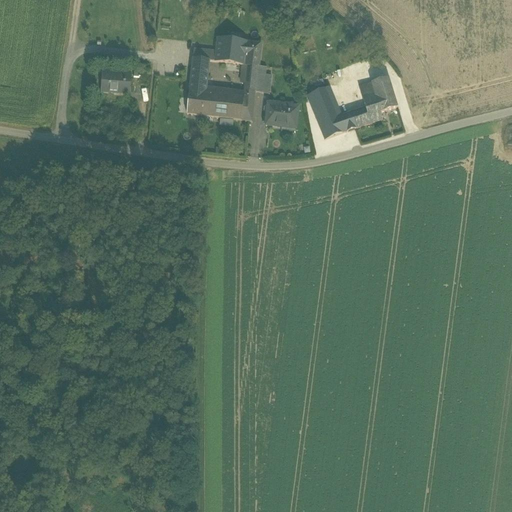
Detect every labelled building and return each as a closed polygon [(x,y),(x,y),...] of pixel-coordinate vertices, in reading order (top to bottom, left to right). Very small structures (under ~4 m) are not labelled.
[(241,66),(247,67),(258,68),(261,45),(217,40),(216,53),(215,64),(241,66)] [(194,50),(192,61),(209,63),(215,64),(216,53),(194,50)] [(209,70),(209,63),(192,61),(192,68),(209,70)] [(245,85),(244,90),(255,91),(258,68),(247,67),(245,85)] [(189,93),(206,95),(208,71),(209,70),(192,68),(189,93)] [(266,69),(258,68),(255,91),(255,94),(263,95),(265,76),(266,69)] [(112,94),(130,95),(131,76),(121,76),(120,78),(102,77),(101,94),(112,95),(112,94)] [(263,95),(269,96),(271,77),(265,76),(263,95)] [(369,87),(379,115),(395,110),(386,81),(369,87)] [(363,113),(348,118),(353,132),(382,123),(379,115),(369,87),(355,92),(363,113)] [(324,142),(346,135),(341,120),(339,121),(330,99),(326,89),(319,91),(304,96),(324,142)] [(255,94),(255,91),(244,90),(243,99),(244,99),(254,100),(255,94)] [(187,116),(241,122),(244,99),(243,99),(206,95),(189,93),(187,116)] [(254,100),(244,99),(241,122),(241,123),(252,123),(254,100)] [(265,125),(295,129),(298,107),(268,103),(265,125)] [(346,135),(353,132),(348,118),(341,120),(346,135)] [(234,122),(220,120),(219,127),(233,129),(234,122)]
